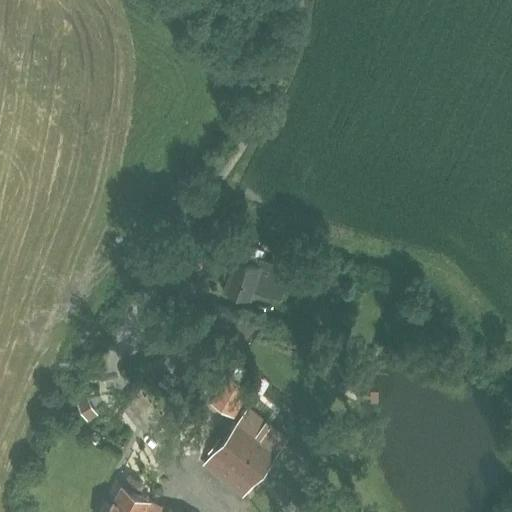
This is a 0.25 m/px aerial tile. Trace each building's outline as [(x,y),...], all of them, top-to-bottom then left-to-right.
[(262,260),(238,252),(235,263),(230,261),(227,271),(232,273),(228,283),(253,291),(255,284),(285,294),(295,263),(264,253),(262,260)] [(246,381),(233,373),(217,401),(230,408),(246,381)] [(249,405),(209,456),(247,486),(287,435),(249,405)] [(145,477),(131,470),(127,478),(125,477),(124,479),(125,479),(107,511),(171,511),(175,506),(153,494),(154,492),(152,491),(152,492),(141,486),(145,477)] [(326,511),(328,509),(306,499),(299,511),(326,511)]
